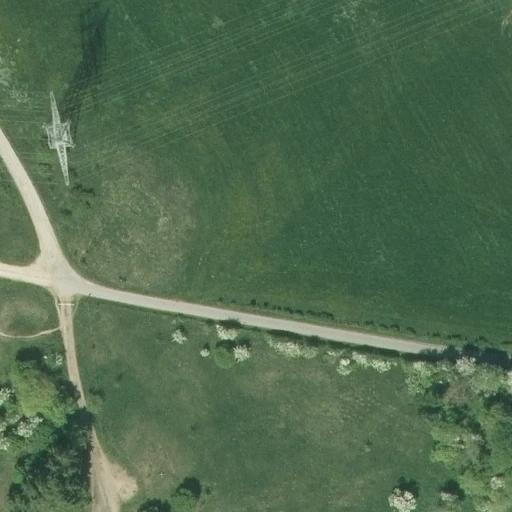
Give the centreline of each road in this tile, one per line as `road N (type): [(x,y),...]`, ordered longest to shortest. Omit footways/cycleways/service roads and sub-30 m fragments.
road 1 (track): [(511,360),(59,287)]
road 2 (track): [(60,296),(108,511)]
